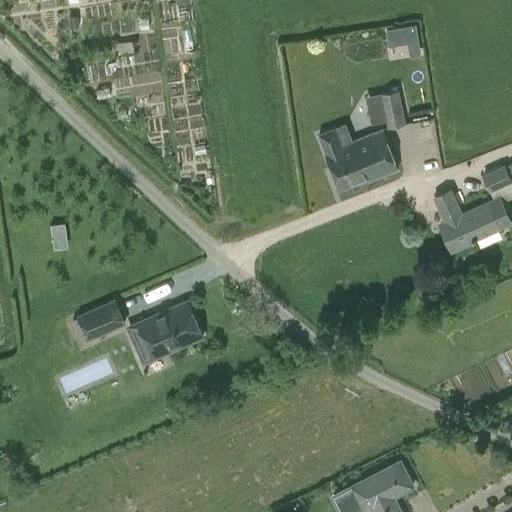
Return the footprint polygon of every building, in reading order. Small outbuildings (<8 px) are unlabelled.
[(389,45),(408,42),(410,56),(421,54),(416,24),(386,29),(389,45)] [(407,124),(400,89),(382,93),(389,127),(407,124)] [(383,128),(354,140),(347,123),(319,134),(327,153),(326,153),(340,189),(368,178),(369,180),(399,168),(383,128)] [(492,192),(495,199),(501,197),(503,202),(511,198),(511,177),(506,164),(482,174),(490,192),(492,192)] [(435,197),(450,230),(445,233),(453,250),(477,239),(476,237),(511,220),(503,202),(501,197),(495,199),(463,214),(452,189),(435,197)] [(115,299),(78,315),(88,337),(124,321),(115,299)] [(188,300),(138,321),(153,356),(203,334),(188,300)] [(401,511),(394,496),(413,486),(400,460),(332,495),(340,511),(361,511),(374,506),(376,511),(401,511)]
